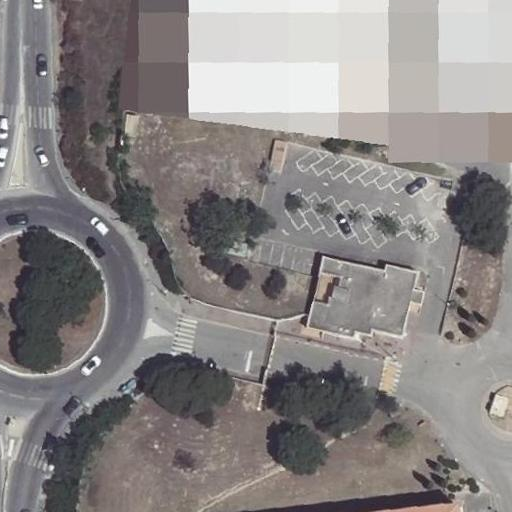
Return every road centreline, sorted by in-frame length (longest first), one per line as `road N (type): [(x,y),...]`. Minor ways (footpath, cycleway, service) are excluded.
road 1 (primary): [(47,397),(103,368),(129,318),(123,263),(101,232),(69,211)]
road 2 (secondary): [(69,211),(51,176),(25,0)]
road 3 (secondary): [(24,0),(0,164)]
road 4 (primary): [(9,511),(47,397)]
